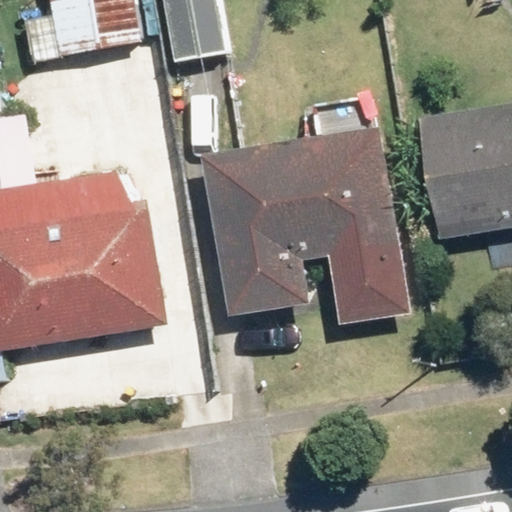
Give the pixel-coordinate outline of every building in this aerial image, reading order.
[(149,0),(63,0),(72,54),(156,43),(149,0)] [(235,0),(182,0),(191,58),(243,50),(235,0)] [(511,97),(444,106),(460,233),(511,227),(511,97)] [(403,123),(340,131),(308,136),(225,147),(248,313),(329,302),(323,256),(348,252),(358,322),(430,312),(403,123)] [(171,194),(156,197),(144,165),(0,186),(0,289),(9,348),(190,321),(171,194)]
